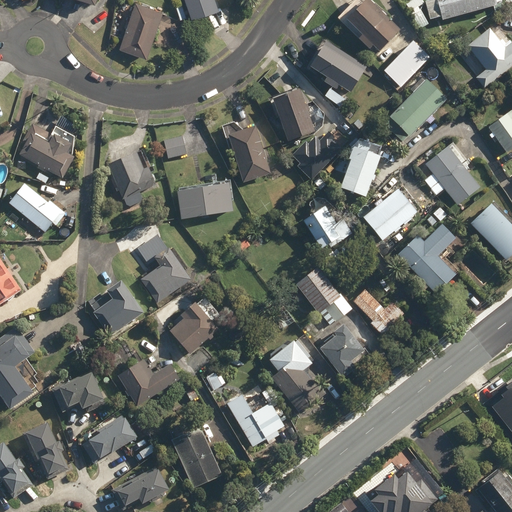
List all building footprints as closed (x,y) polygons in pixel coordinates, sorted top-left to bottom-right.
[(184,0),(191,19),(219,10),(215,0),(184,0)] [(373,47),(380,53),(409,23),(399,14),(396,17),(396,16),(391,22),(368,0),(347,22),(362,36),(359,40),(370,51),(373,47)] [(415,0),(409,4),(414,12),(424,4),(420,0),(415,0)] [(442,18),(443,22),(501,6),(499,0),(437,0),(438,0),(426,3),(431,21),(442,18)] [(120,49),(147,58),(163,11),(136,2),(120,49)] [(176,7),(180,20),(186,18),(181,5),(176,7)] [(477,80),(484,90),(511,68),(511,43),(511,44),(510,42),(506,46),(502,41),(500,43),(490,30),(468,47),(487,71),(477,80)] [(442,48),(445,52),(463,39),(459,34),(442,48)] [(432,56),(415,40),(384,70),(402,87),(432,56)] [(339,86),(351,94),(367,68),(323,41),(305,70),(319,78),(321,75),(327,79),(325,83),(336,91),(339,86)] [(385,126),(402,143),(409,137),(411,139),(447,102),(427,82),(390,119),(392,120),(385,126)] [(273,101),(288,143),(315,133),(314,128),(320,126),(318,123),(312,125),(308,113),(310,112),(308,106),(306,107),(300,91),(273,101)] [(329,102),(339,108),(344,100),(334,93),(329,102)] [(378,99),(385,106),(390,100),(383,94),(378,99)] [(490,129),(508,154),(511,150),(511,112),(511,113),(490,129)] [(44,170),(62,180),(74,159),(71,158),(74,139),(56,128),(51,135),(33,125),(28,133),(32,135),(20,156),(39,167),(38,169),(43,172),(44,170)] [(228,137),(244,184),(271,175),(256,128),(228,137)] [(304,182),(340,149),(326,133),(316,143),(312,138),(294,154),(298,159),(290,166),(304,182)] [(164,142),(169,159),(187,155),(182,137),(164,142)] [(444,190),(457,206),(480,189),(466,170),(468,167),(452,147),(449,150),(448,148),(426,166),(433,175),(425,182),(436,196),(444,190)] [(341,190),(366,199),(372,182),(374,183),(376,177),(374,176),(381,159),(354,149),(349,161),(352,162),(341,190)] [(127,206),(130,208),(141,203),(142,200),(140,194),(155,187),(141,153),(108,166),(122,201),(124,200),(127,206)] [(314,183),(320,190),(325,185),(320,179),(314,183)] [(9,205),(45,234),(53,225),(57,228),(66,216),(50,203),(48,204),(25,186),(9,205)] [(177,194),(181,221),(233,213),(229,186),(177,194)] [(363,220),(382,243),(394,233),(396,235),(402,230),(400,228),(403,226),(405,227),(413,221),(412,219),(418,215),(416,213),(420,210),(405,191),(400,194),(398,192),(363,220)] [(460,207),(464,211),(470,206),(467,202),(460,207)] [(471,226),(507,263),(511,257),(511,221),(494,203),(471,226)] [(304,223),(322,250),(329,246),(331,249),(352,235),(344,222),(337,226),(326,208),(304,223)] [(434,216),(441,222),(447,216),(440,209),(434,216)] [(428,222),(433,227),(437,223),(432,218),(428,222)] [(429,288),(437,296),(457,277),(439,258),(456,241),(442,227),(424,244),(418,237),(398,257),(412,271),(406,277),(423,294),(429,288)] [(141,279),(158,303),(191,281),(169,248),(168,248),(158,234),(137,248),(148,265),(156,259),(160,266),(141,279)] [(338,247),(328,254),(334,262),(344,254),(338,247)] [(0,305),(18,293),(19,294),(22,292),(0,259),(0,305)] [(321,315),(330,326),(335,321),(337,323),(353,310),(341,295),(339,297),(318,270),(296,288),(319,316),(321,315)] [(267,284),(272,291),(278,287),(272,280),(267,284)] [(95,315),(111,338),(143,314),(121,283),(107,293),(112,298),(95,310),(97,313),(95,315)] [(371,325),(382,337),(404,316),(393,304),(385,312),(365,291),(354,303),(373,323),(371,325)] [(170,333),(191,356),(208,341),(210,342),(213,339),(212,338),(219,332),(214,326),(222,318),(205,299),(197,306),(194,303),(184,311),(186,313),(181,318),(184,321),(170,333)] [(273,318),(281,332),(295,323),(286,309),(273,318)] [(320,350),(343,380),(357,370),(355,368),(370,356),(364,349),(362,351),(344,327),(332,336),(335,339),(320,350)] [(0,340),(0,397),(10,412),(34,394),(32,391),(36,387),(39,392),(47,387),(42,380),(38,383),(34,377),(37,375),(27,361),(31,358),(30,358),(35,354),(25,340),(17,328),(0,340)] [(272,381),(301,416),(326,395),(313,380),(311,382),(304,373),(313,366),(294,343),(293,344),(287,341),(283,344),(282,348),(277,352),(275,352),(270,355),(272,361),(270,363),(280,374),(272,381)] [(118,378),(137,408),(180,382),(170,367),(154,377),(145,362),(118,378)] [(52,391),(63,414),(74,409),(73,407),(79,405),(82,411),(86,410),(88,414),(106,406),(104,400),(105,399),(93,372),(52,391)] [(208,384),(211,390),(220,384),(217,379),(208,384)] [(500,391),(484,404),(511,439),(511,381),(509,384),(506,381),(498,388),(500,391)] [(187,395),(192,401),(198,398),(193,391),(187,395)] [(227,406),(253,449),(268,440),(269,443),(280,437),(277,433),(285,429),(271,405),(253,416),(242,397),(227,406)] [(82,446),(94,465),(111,454),(112,456),(138,439),(126,420),(124,421),(122,418),(104,429),(105,430),(99,433),(100,436),(90,443),(89,442),(82,446)] [(39,462),(48,481),(69,471),(69,469),(62,453),(64,452),(59,442),(56,443),(48,424),(23,436),(36,463),(39,462)] [(184,468),(194,490),(222,477),(200,429),(172,442),(180,461),(179,462),(182,469),(184,468)] [(5,488),(14,500),(20,496),(18,493),(29,486),(21,474),(26,470),(20,461),(16,463),(3,444),(0,446),(0,482),(1,484),(0,484),(0,489),(1,491),(5,488)] [(112,492),(123,511),(140,503),(142,506),(169,492),(159,472),(157,473),(156,470),(112,492)] [(419,482),(409,470),(400,477),(396,473),(377,488),(381,493),(373,499),(383,511),(386,511),(388,510),(389,511),(427,511),(424,509),(438,498),(422,479),(419,482)] [(486,501),(495,511),(511,511),(511,479),(509,476),(506,479),(498,471),(474,490),(484,503),(486,501)]
